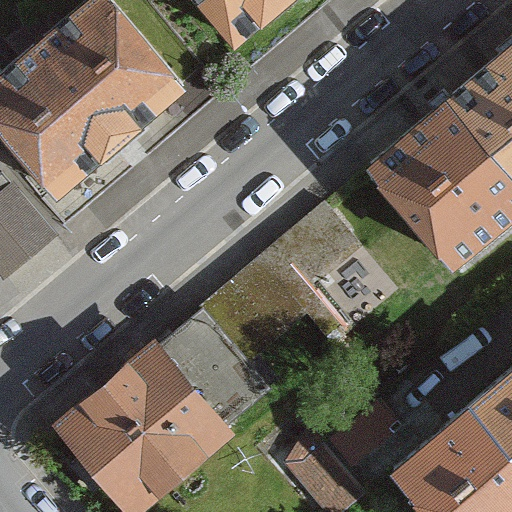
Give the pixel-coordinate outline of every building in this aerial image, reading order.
[(106,0),(97,0),(0,82),(0,138),(57,205),(187,94),(106,0)] [(311,0),(193,0),(244,58),(311,0)] [(511,47),(447,103),(511,179),(511,47)] [(511,234),(511,179),(447,103),(364,173),(456,282),(511,234)] [(324,201),(258,259),(336,350),(361,332),(322,287),(365,252),(324,201)] [(258,259),(163,341),(241,431),(336,350),(258,259)] [(163,341),(54,429),(121,511),(149,511),(241,431),(163,341)] [(511,380),(474,414),(511,457),(511,380)] [(511,511),(511,457),(474,414),(394,484),(418,511),(511,511)]
